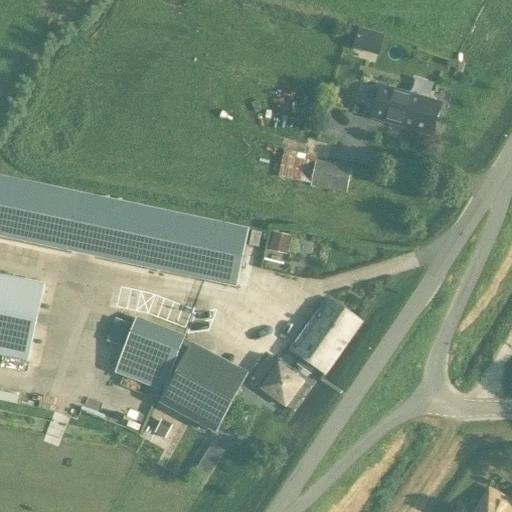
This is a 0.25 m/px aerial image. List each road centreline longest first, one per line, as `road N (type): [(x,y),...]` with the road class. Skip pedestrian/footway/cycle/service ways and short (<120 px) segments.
road 1 (unclassified): [(275,511),(497,178)]
road 2 (unclassified): [(423,394),(492,227),(497,178)]
road 3 (track): [(511,344),(400,511)]
road 4 (track): [(102,276),(56,410),(71,420),(63,453)]
road 5 (unclassified): [(289,511),(423,394)]
